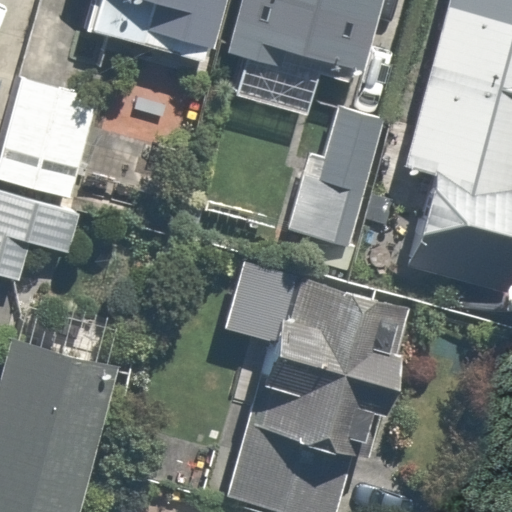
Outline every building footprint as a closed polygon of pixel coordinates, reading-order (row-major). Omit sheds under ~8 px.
[(213,81),(240,0),(108,0),(95,42),(213,81)] [(240,0),(213,81),(272,101),(286,59),(365,85),(392,0),(240,0)] [(511,0),(451,0),(420,122),(398,206),(511,235),(511,0)] [(0,76),(0,184),(78,206),(106,106),(0,76)] [(359,261),(397,116),(311,93),(273,238),(359,261)] [(0,278),(54,294),(78,206),(0,184),(0,278)] [(265,356),(222,511),(383,511),(436,317),(235,262),(214,342),(265,356)] [(71,511),(110,367),(0,338),(0,511),(71,511)]
